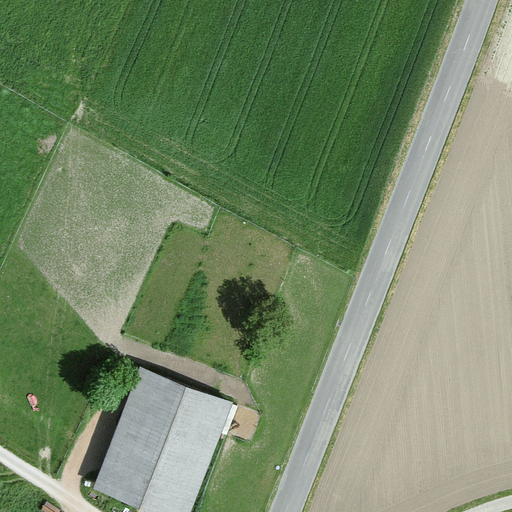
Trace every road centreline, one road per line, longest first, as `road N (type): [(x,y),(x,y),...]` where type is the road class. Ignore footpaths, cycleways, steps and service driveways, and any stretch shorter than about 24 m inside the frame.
road 1 (tertiary): [(286,511),(481,0)]
road 2 (track): [(113,511),(0,441)]
